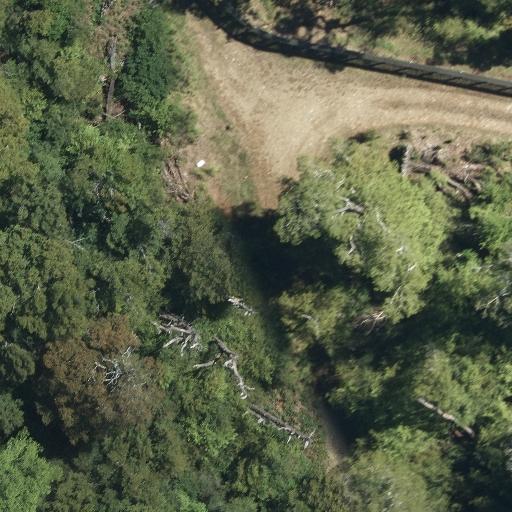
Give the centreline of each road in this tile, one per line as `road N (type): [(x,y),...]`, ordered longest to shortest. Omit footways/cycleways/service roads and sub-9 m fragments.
road 1 (track): [(292,89),(284,138),(291,212),(365,511)]
road 2 (track): [(511,122),(292,89)]
road 3 (track): [(187,0),(204,31),(250,74),(292,89)]
